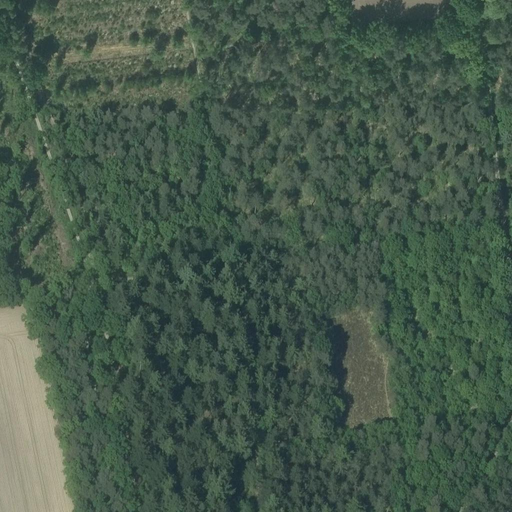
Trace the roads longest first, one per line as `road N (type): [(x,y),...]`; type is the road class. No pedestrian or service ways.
road 1 (track): [(505,230),(96,280)]
road 2 (track): [(96,280),(0,0)]
road 3 (track): [(141,511),(96,280)]
road 4 (track): [(491,0),(506,109),(505,230)]
